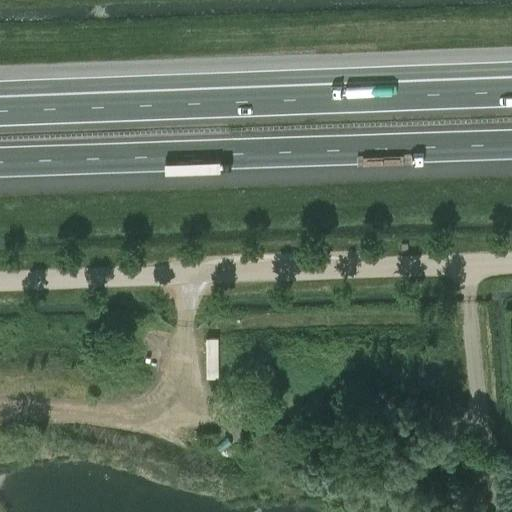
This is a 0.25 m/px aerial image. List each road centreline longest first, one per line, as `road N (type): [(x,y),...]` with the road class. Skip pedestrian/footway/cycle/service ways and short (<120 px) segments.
road 1 (motorway): [(0,162),(511,143)]
road 2 (motorway): [(511,92),(0,111)]
road 3 (unclassified): [(0,281),(471,260)]
road 4 (unclassified): [(493,511),(471,260)]
